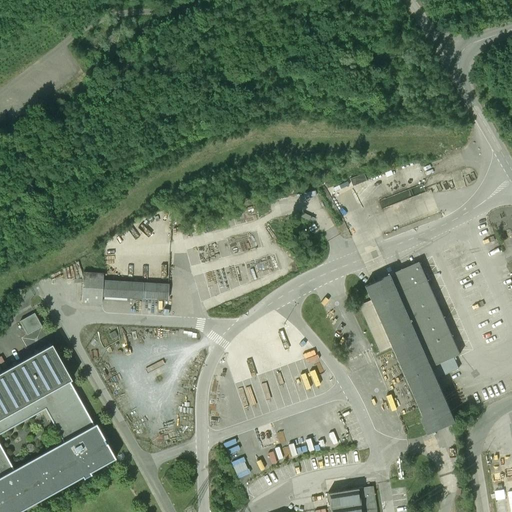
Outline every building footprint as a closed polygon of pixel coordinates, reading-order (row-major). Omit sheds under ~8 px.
[(463,353),(422,261),(368,285),(375,299),(394,344),(433,432),(461,420),(441,376),(461,367),(456,356),(463,353)] [(104,302),(105,296),(106,280),(106,274),(85,273),(83,301),(104,302)] [(169,299),(170,283),(106,280),(105,296),(169,299)] [(381,349),(394,344),(375,299),(361,305),(381,349)] [(39,312),(22,318),(29,333),(45,326),(39,312)] [(0,511),(21,511),(119,458),(53,342),(0,371),(0,511)] [(239,476),(250,473),(246,457),(235,460),(239,476)] [(377,511),(373,486),(332,493),(334,511),(377,511)]
